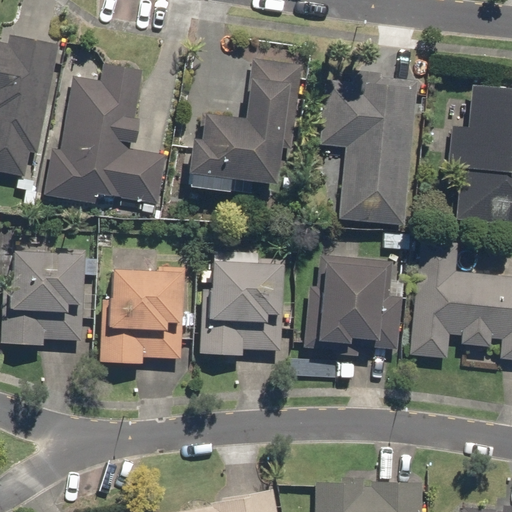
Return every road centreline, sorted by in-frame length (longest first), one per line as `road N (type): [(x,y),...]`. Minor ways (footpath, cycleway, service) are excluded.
road 1 (residential): [(79,443),(358,421),(511,442)]
road 2 (residential): [(338,0),(511,23)]
